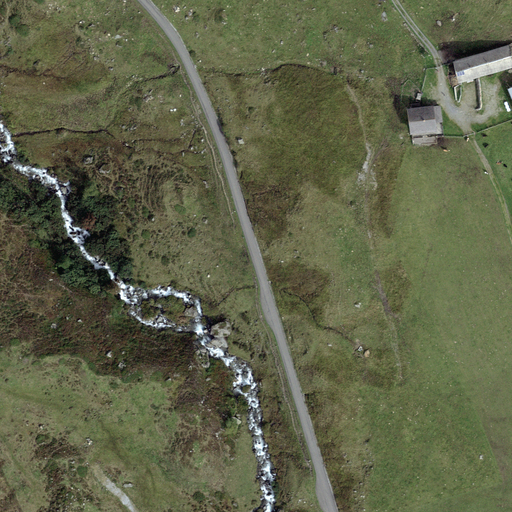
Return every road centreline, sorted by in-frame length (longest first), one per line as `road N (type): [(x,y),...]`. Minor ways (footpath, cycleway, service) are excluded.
road 1 (tertiary): [(142,0),(173,37),(204,102),(329,511)]
road 2 (track): [(396,0),(438,61),(448,108),(484,161),(511,233)]
